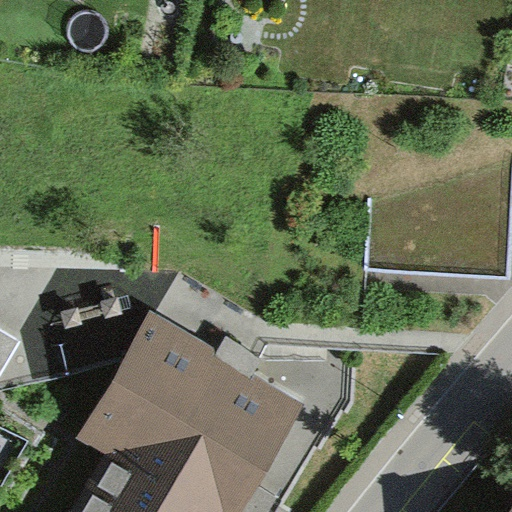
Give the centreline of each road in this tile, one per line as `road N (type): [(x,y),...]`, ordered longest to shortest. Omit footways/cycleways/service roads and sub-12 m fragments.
road 1 (trunk): [(511,175),(386,162),(0,163)]
road 2 (residential): [(387,511),(511,363)]
